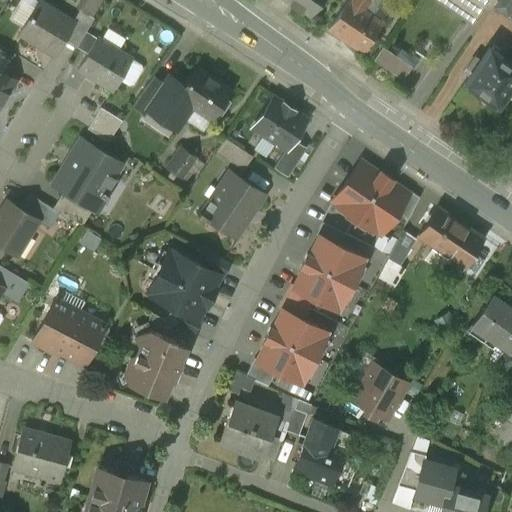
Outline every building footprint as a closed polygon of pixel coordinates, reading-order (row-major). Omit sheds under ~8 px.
[(286,0),(311,17),(322,0),(286,0)] [(350,0),(349,0),(329,29),(362,52),(363,51),(367,55),(378,40),(373,37),(383,22),(365,10),(350,0)] [(350,0),(365,10),(371,0),(350,0)] [(481,0),(445,0),(470,17),(481,0)] [(511,0),(500,0),(495,7),(507,15),(511,7),(511,0)] [(73,21),(40,1),(20,33),(54,54),(63,40),(74,22),(73,21)] [(74,22),(63,40),(76,48),(95,17),(81,9),(73,21),(74,22)] [(132,59),(97,37),(78,68),(113,90),(120,79),(132,59)] [(16,54),(0,44),(0,70),(4,73),(16,54)] [(412,67),(384,48),(375,61),(404,80),(412,67)] [(511,63),(490,48),(465,83),(498,106),(506,94),(511,98),(511,63)] [(132,59),(120,79),(129,85),(133,84),(142,69),(141,65),(132,59)] [(232,90),(197,66),(185,84),(174,77),(151,110),(179,129),(196,105),(213,117),(232,90)] [(4,73),(0,70),(0,104),(15,80),(4,73)] [(152,78),(138,99),(151,106),(165,87),(152,78)] [(315,124),(276,99),(254,132),(292,158),(315,124)] [(122,120),(101,107),(88,129),(108,141),(122,120)] [(253,156),(225,137),(216,151),(244,170),(253,156)] [(120,162),(82,139),(65,166),(67,168),(57,184),(65,189),(94,207),(97,209),(105,196),(108,198),(110,194),(107,193),(116,178),(112,176),(120,162)] [(182,149),(170,167),(185,177),(197,159),(182,149)] [(380,171),(379,173),(361,160),(349,178),(348,178),(348,179),(346,183),(345,182),(345,183),(334,200),(338,203),(337,204),(338,204),(339,203),(377,229),(376,230),(377,231),(378,230),(382,233),(393,216),(394,216),(394,215),(396,211),(397,212),(397,211),(396,211),(409,193),(391,181),(392,178),(391,177),(390,178),(382,172),(380,171)] [(265,193),(231,170),(211,199),(210,198),(201,211),(199,210),(196,213),(208,221),(209,219),(236,237),(265,193)] [(94,207),(65,189),(53,208),(60,212),(82,225),(94,207)] [(409,193),(396,211),(397,211),(408,219),(420,197),(410,191),(409,193)] [(53,208),(30,193),(20,208),(39,220),(38,221),(50,228),(60,212),(53,208)] [(11,203),(7,210),(0,212),(0,211),(0,242),(13,251),(25,233),(29,236),(38,221),(39,220),(20,208),(11,203)] [(484,238),(437,206),(418,235),(434,245),(449,255),(449,256),(446,260),(462,271),(484,238)] [(345,233),(323,222),(316,234),(319,235),(319,234),(339,244),(345,233)] [(403,230),(388,258),(400,265),(416,238),(403,230)] [(339,244),(319,234),(319,235),(310,254),(307,253),(307,254),(307,255),(302,264),(301,265),(303,266),(294,285),(294,286),(313,295),(313,296),(314,296),(318,298),(317,298),(318,299),(318,298),(337,307),(339,303),(340,304),(340,303),(339,302),(360,261),(361,262),(361,261),(360,260),(362,256),(344,247),(345,246),(344,246),(344,247),(340,245),(340,244),(339,244)] [(449,256),(434,245),(426,257),(441,267),(446,260),(449,256)] [(221,274),(173,250),(167,262),(163,260),(153,281),(157,282),(150,295),(199,319),(206,305),(207,306),(216,289),(214,288),(221,274)] [(230,263),(208,252),(205,259),(208,261),(207,265),(224,274),(230,263)] [(30,283),(0,264),(0,286),(3,288),(0,292),(17,303),(30,283)] [(294,285),(292,284),(280,307),(282,308),(283,308),(302,317),(313,296),(313,295),(294,286),(294,285)] [(511,313),(490,299),(492,297),(490,295),(470,324),(471,325),(466,332),(482,342),(487,336),(509,351),(511,345),(511,313)] [(105,324),(55,299),(33,341),(54,352),(56,349),(84,363),(105,324)] [(307,320),(303,318),(303,317),(302,317),(302,318),(283,308),(273,327),(271,326),(270,328),(265,337),(264,339),(266,340),(257,358),(257,359),(276,369),(276,370),(277,369),(281,371),(281,372),(282,372),(300,381),(302,376),(303,377),(303,376),(302,376),(323,335),(324,335),(324,334),(323,334),(326,329),(307,320),(308,320),(307,319),(307,320)] [(182,317),(170,311),(166,319),(174,323),(178,325),(182,317)] [(166,319),(151,312),(148,321),(151,328),(169,336),(174,323),(166,319)] [(200,322),(184,313),(182,317),(178,325),(194,333),(200,322)] [(169,336),(151,328),(135,335),(139,345),(135,353),(130,355),(124,371),(128,382),(165,398),(172,381),(174,382),(188,346),(175,340),(176,339),(169,336)] [(276,369),(257,359),(257,358),(255,357),(246,375),(268,384),(268,385),(269,385),(276,370),(276,369)] [(407,381),(380,365),(373,377),(367,373),(353,398),(367,406),(365,410),(375,416),(377,412),(386,417),(407,381)] [(277,416),(234,400),(219,440),(221,441),(222,438),(245,447),(244,449),(262,456),(270,434),(277,416)] [(307,412),(294,407),(286,429),(299,434),(307,412)] [(351,433),(313,417),(293,468),(332,483),(351,433)] [(70,441),(23,428),(12,466),(60,480),(70,441)] [(270,434),(262,456),(274,461),(282,438),(270,434)] [(426,454),(411,450),(398,484),(415,489),(423,459),(424,459),(426,454)] [(424,459),(423,459),(415,489),(414,493),(443,501),(447,484),(449,484),(454,467),(424,459)] [(8,464),(0,461),(0,486),(2,487),(8,464)] [(118,474),(98,468),(85,511),(137,511),(140,506),(139,506),(146,479),(118,471),(118,474)] [(449,484),(447,484),(443,501),(439,511),(480,511),(486,494),(449,484)]
